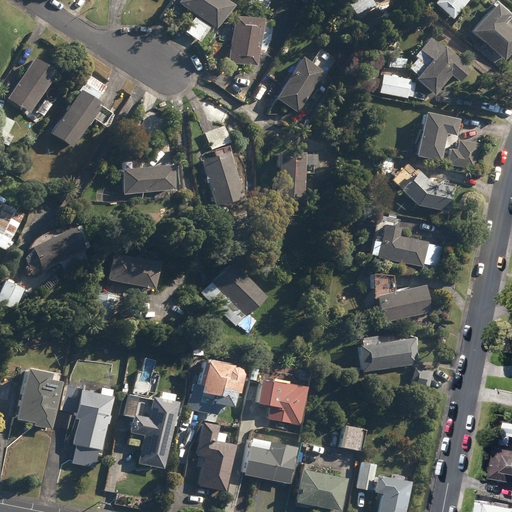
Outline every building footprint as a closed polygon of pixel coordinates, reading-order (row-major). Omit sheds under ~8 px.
[(181,33),(199,46),(225,8),(213,0),(173,0),(171,4),(192,17),(181,33)] [(244,0),(263,10),(270,2),(271,0),(244,0)] [(432,0),(429,5),(450,21),(466,0),(432,0)] [(465,35),(502,63),(511,48),(511,37),(499,27),(507,17),(490,4),(465,35)] [(224,65),(250,66),(253,20),(226,19),(224,65)] [(409,81),(430,98),(446,77),(455,84),(465,71),(423,39),(409,58),(420,66),(409,81)] [(406,57),(388,55),(387,65),(405,67),(406,57)] [(2,98),(24,112),(49,70),(27,57),(2,98)] [(270,100),(293,115),(318,73),(295,59),(270,100)] [(44,133),(67,146),(102,85),(83,75),(75,91),(70,88),(44,133)] [(374,95),(404,100),(404,98),(406,84),(406,82),(377,77),(374,95)] [(32,111),(40,115),(48,104),(40,99),(32,111)] [(410,158),(437,163),(442,136),(452,138),(455,122),(418,115),(410,158)] [(1,144),(6,146),(12,134),(6,131),(11,121),(0,116),(0,139),(2,141),(1,144)] [(201,133),(207,149),(225,141),(218,125),(201,133)] [(22,141),(29,144),(32,139),(25,135),(22,141)] [(443,166),(472,171),(477,146),(454,142),(452,152),(446,150),(443,166)] [(218,150),(194,158),(211,205),(235,197),(218,150)] [(269,151),(271,203),(299,202),(298,164),(311,164),(310,152),(298,153),(298,150),(269,151)] [(115,168),(117,193),(168,188),(165,162),(115,168)] [(412,205),(444,211),(449,186),(423,181),(416,175),(417,173),(411,168),(409,170),(401,163),(387,179),(395,187),(393,188),(412,205)] [(0,206),(0,248),(2,249),(6,241),(8,242),(21,214),(1,205),(0,206)] [(278,228),(284,238),(302,228),(296,217),(278,228)] [(419,269),(434,273),(439,246),(423,243),(423,241),(391,235),(395,219),(382,217),(381,224),(376,223),(375,228),(371,227),(369,240),(367,240),(364,254),(371,255),(371,257),(419,266),(419,269)] [(24,246),(36,271),(80,250),(67,224),(24,246)] [(105,252),(100,279),(150,288),(154,262),(152,261),(154,252),(134,248),(132,257),(105,252)] [(261,264),(273,265),(274,251),(262,251),(261,264)] [(196,293),(234,326),(260,296),(223,263),(196,293)] [(381,277),(384,283),(390,279),(386,273),(381,277)] [(0,306),(12,311),(21,289),(0,280),(0,306)] [(369,294),(375,323),(426,312),(420,284),(369,294)] [(88,324),(108,327),(110,307),(116,308),(117,297),(92,293),(88,324)] [(235,327),(246,335),(254,324),(243,316),(235,327)] [(352,344),(356,372),(412,364),(408,337),(391,339),(390,333),(353,338),(354,344),(352,344)] [(182,410),(211,415),(217,411),(218,404),(221,405),(224,389),(227,390),(230,371),(226,365),(218,364),(219,362),(193,357),(189,383),(187,383),(182,410)] [(344,377),(354,378),(355,367),(344,366),(344,377)] [(27,426),(45,428),(52,382),(64,384),(65,376),(53,374),(53,372),(16,367),(8,418),(27,421),(27,426)] [(263,420),(297,425),(303,387),(292,385),(292,383),(266,380),(266,378),(260,377),(259,379),(253,378),(255,369),(247,368),(245,380),(252,381),(249,402),(261,404),(260,407),(265,408),(263,420)] [(407,386),(426,388),(428,370),(410,368),(407,386)] [(299,382),(306,383),(308,372),(300,371),(299,382)] [(68,464),(90,468),(93,449),(96,450),(101,423),(102,423),(103,414),(102,414),(106,388),(92,386),(91,393),(76,390),(77,388),(60,386),(56,410),(67,412),(66,417),(71,418),(67,443),(71,444),(68,464)] [(116,415),(125,417),(129,394),(119,393),(116,415)] [(132,463),(157,467),(165,422),(168,422),(169,417),(165,416),(168,400),(143,395),(140,416),(126,414),(123,432),(137,434),(132,463)] [(193,486),(220,491),(228,443),(218,442),(219,434),(209,432),(210,424),(194,421),(189,455),(198,456),(193,486)] [(334,447),(357,450),(360,428),(338,425),(334,447)] [(237,474),(282,483),(289,446),(260,440),(260,441),(244,437),(237,474)] [(297,450),(311,453),(312,445),(298,442),(297,450)] [(488,477),(511,482),(511,450),(495,447),(488,477)] [(372,511),(400,511),(405,481),(397,479),(397,475),(388,474),(388,478),(371,474),(372,465),(357,462),(352,488),(368,491),(367,492),(376,493),(372,511)] [(341,477),(295,469),(288,502),(293,503),(292,506),(312,510),(312,507),(335,511),(341,477)] [(511,511),(511,508),(488,503),(488,502),(477,500),(474,511),(511,511)]
